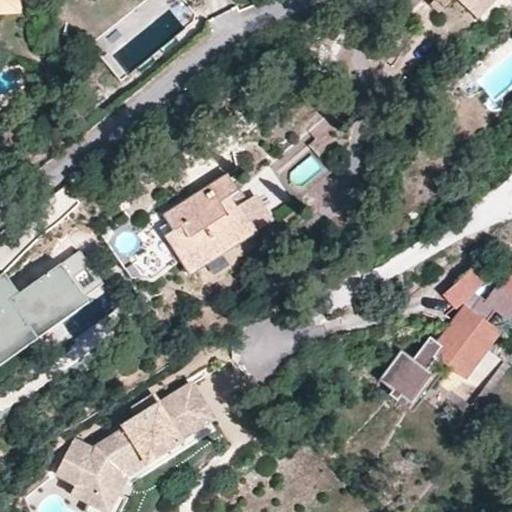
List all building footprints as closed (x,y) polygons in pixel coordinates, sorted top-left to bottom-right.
[(0,0),(0,11),(21,11),(20,0),(0,0)] [(396,0),(395,1),(413,19),(430,1),(431,0),(396,0)] [(438,0),(431,0),(430,1),(439,10),(444,5),(438,0)] [(478,17),(494,0),(476,0),(468,8),(478,17)] [(355,213),(320,159),(295,175),(329,229),(355,213)] [(276,170),(258,178),(275,213),(292,205),(276,170)] [(166,237),(185,267),(232,236),(238,245),(257,232),(241,205),(237,207),(231,198),(239,192),(228,174),(165,214),(174,231),(166,237)] [(241,191),(239,192),(231,198),(237,207),(241,205),(247,201),(241,191)] [(232,236),(185,267),(191,276),(238,245),(232,236)] [(441,315),(486,270),(474,258),(422,307),(441,315)] [(470,304),(436,346),(446,354),(459,365),(493,322),(484,315),(493,304),(505,314),(511,305),(511,263),(486,296),(479,292),(470,304)] [(0,381),(114,304),(87,264),(28,303),(13,280),(0,289),(0,381)] [(414,365),(418,368),(434,350),(436,346),(470,304),(465,300),(431,343),(426,338),(409,361),(414,365)] [(436,346),(434,350),(462,372),(498,326),(493,322),(459,365),(446,354),(436,346)] [(409,361),(398,352),(375,380),(392,393),(414,365),(409,361)] [(414,365),(392,393),(407,405),(429,377),(418,368),(414,365)] [(70,494),(87,504),(105,511),(107,511),(118,492),(127,476),(182,442),(180,439),(212,418),(190,383),(158,403),(157,412),(145,418),(139,417),(122,426),(124,429),(93,449),(74,439),(57,472),(76,484),(70,494)] [(135,407),(139,417),(145,418),(157,412),(158,403),(153,396),(135,407)] [(107,511),(105,511),(87,504),(83,511),(84,511),(119,511),(128,498),(118,492),(107,511)]
